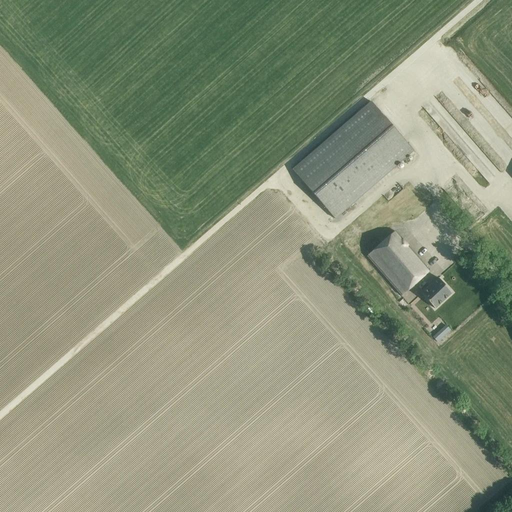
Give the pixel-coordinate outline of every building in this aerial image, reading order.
[(444,65),(434,74),(451,92),(460,83),(444,65)] [(335,219),(413,150),(371,101),(292,169),(335,219)] [(491,119),(483,124),(486,130),(495,124),(491,119)] [(503,178),(506,168),(496,165),(493,175),(503,178)] [(461,180),(454,187),(481,213),(488,206),(461,180)] [(347,211),(340,217),(346,225),(350,222),(347,219),(350,216),(347,211)] [(400,296),(422,277),(429,270),(395,231),(366,256),(400,296)] [(434,308),(452,292),(438,278),(421,293),(434,308)]
